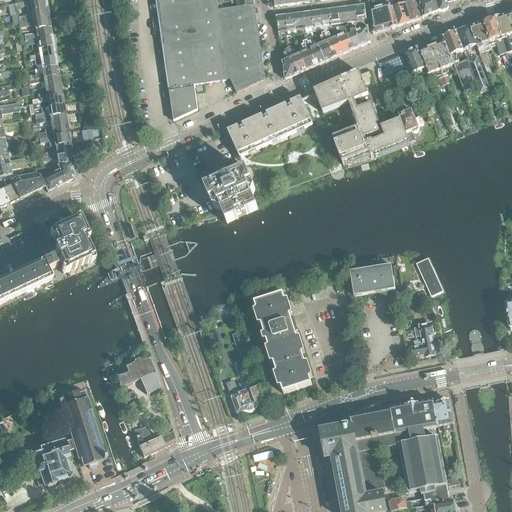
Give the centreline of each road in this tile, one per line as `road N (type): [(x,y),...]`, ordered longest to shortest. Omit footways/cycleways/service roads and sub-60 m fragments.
road 1 (tertiary): [(200,455),(102,194)]
road 2 (tertiary): [(279,97),(496,7)]
road 3 (tertiary): [(289,424),(384,389),(455,376)]
road 4 (residential): [(478,511),(455,376)]
